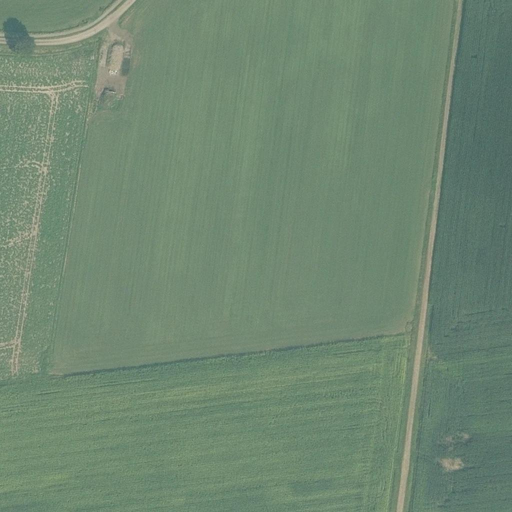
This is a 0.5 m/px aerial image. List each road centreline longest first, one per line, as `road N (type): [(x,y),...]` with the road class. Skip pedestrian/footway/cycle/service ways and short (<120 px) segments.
road 1 (track): [(460,0),(398,511)]
road 2 (track): [(0,42),(66,42),(104,27),(133,0)]
